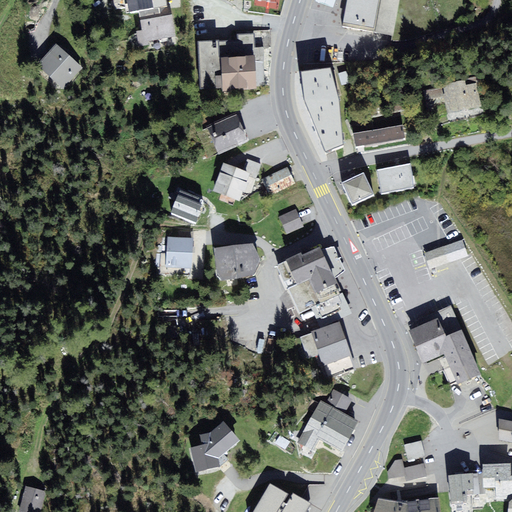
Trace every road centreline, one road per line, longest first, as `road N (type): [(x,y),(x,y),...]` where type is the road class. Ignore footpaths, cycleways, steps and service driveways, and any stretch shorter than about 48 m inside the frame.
road 1 (track): [(203,228),(145,228),(108,335),(49,411),(34,466)]
road 2 (primary): [(397,396),(391,340),(314,175)]
road 3 (residential): [(314,175),(511,133)]
road 4 (primary): [(314,175),(283,98),(290,31)]
road 5 (residential): [(511,461),(460,449),(434,411),(397,396)]
road 6 (primary): [(337,511),(397,396)]
